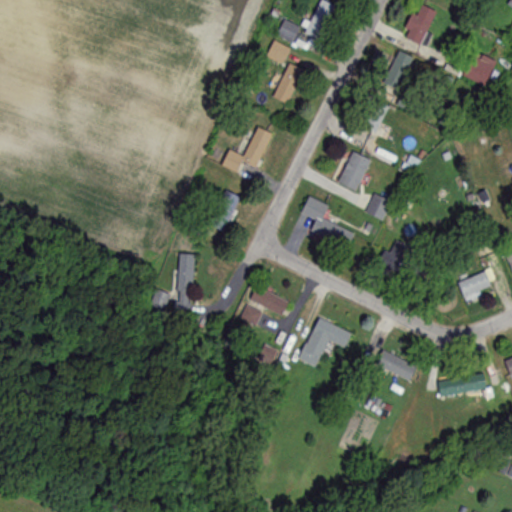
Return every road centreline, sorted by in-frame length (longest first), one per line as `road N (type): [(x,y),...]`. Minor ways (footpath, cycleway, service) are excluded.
road 1 (residential): [(511,314),(464,334),(431,330),(284,257),(267,233)]
road 2 (residential): [(267,233),(378,0)]
